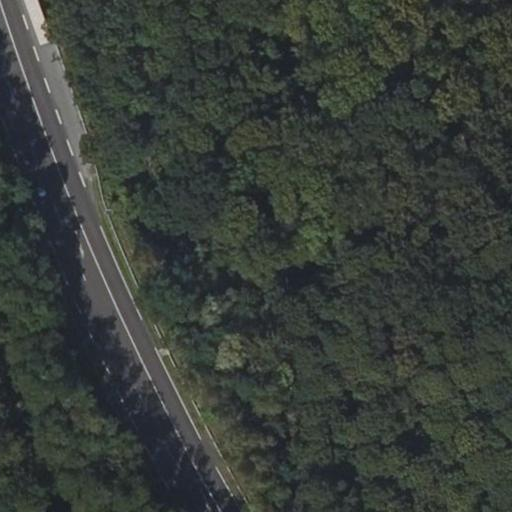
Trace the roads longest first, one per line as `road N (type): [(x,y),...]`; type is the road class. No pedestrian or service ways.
road 1 (primary): [(0,44),(16,103),(148,397),(216,511)]
road 2 (track): [(0,371),(74,511)]
